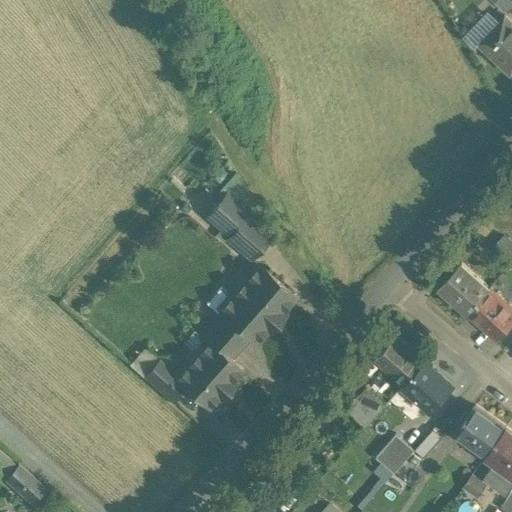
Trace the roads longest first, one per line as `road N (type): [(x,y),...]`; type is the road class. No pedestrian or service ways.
road 1 (residential): [(389,279),(184,511)]
road 2 (residential): [(511,147),(389,279)]
road 3 (residential): [(389,279),(511,391)]
